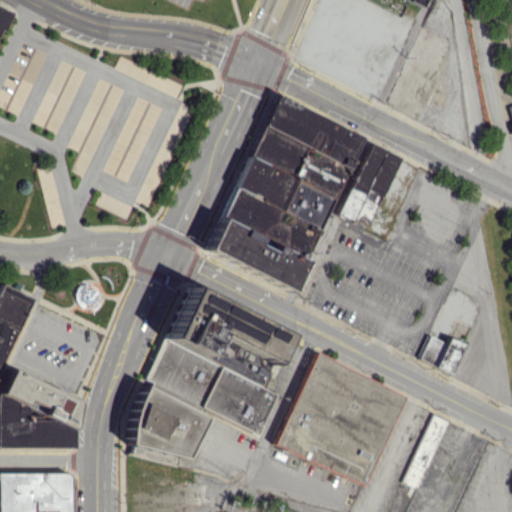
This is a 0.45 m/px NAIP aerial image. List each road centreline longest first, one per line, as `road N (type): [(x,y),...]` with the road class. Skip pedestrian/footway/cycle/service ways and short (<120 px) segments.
road 1 (tertiary): [(162,252),(511,428)]
road 2 (secondary): [(252,59),(162,252)]
road 3 (secondary): [(133,314),(97,411),(95,511)]
road 4 (residential): [(0,255),(100,242),(162,252)]
road 5 (secondary): [(34,0),(98,27),(162,35)]
